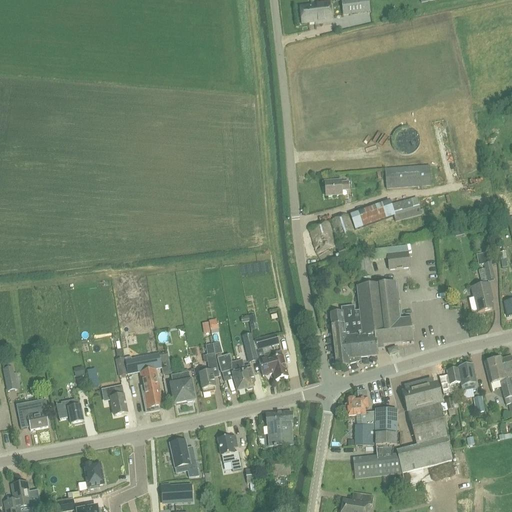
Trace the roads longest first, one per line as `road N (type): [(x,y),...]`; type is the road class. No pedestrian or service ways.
road 1 (unclassified): [(328,385),(298,260),(272,0)]
road 2 (tertiary): [(138,435),(328,385)]
road 3 (tertiary): [(328,385),(511,339)]
road 4 (tertiary): [(0,462),(138,435)]
road 5 (tertiary): [(310,511),(328,385)]
